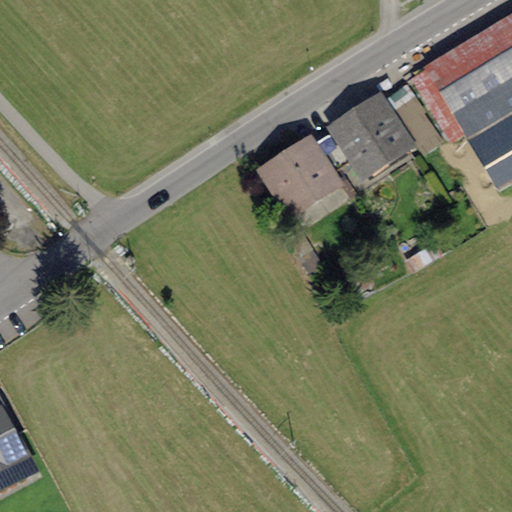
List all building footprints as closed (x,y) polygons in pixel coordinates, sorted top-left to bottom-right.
[(511,22),(416,81),(464,162),(488,147),(466,110),(511,82),(511,22)] [(441,146),(404,92),(384,106),(421,159),(441,146)] [(406,146),(380,106),(321,144),(339,171),(356,160),(364,173),(406,146)] [(511,116),(487,132),(504,159),(511,154),(511,116)] [(326,179),(339,171),(321,144),(271,176),(292,210),(330,185),(326,179)] [(0,423),(0,481),(24,469),(0,423)]
